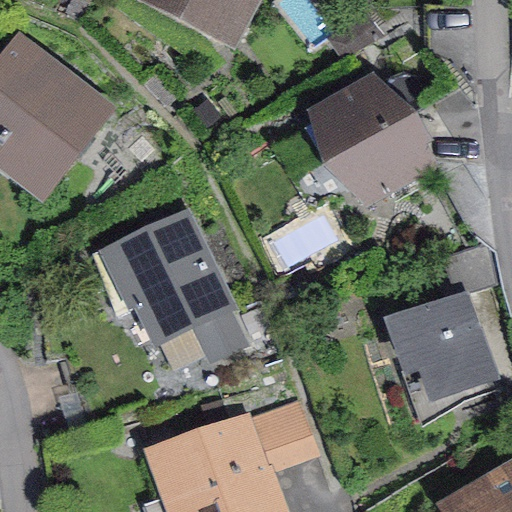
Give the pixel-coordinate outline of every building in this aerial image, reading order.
[(247,60),(277,0),(139,0),(137,5),(247,60)] [(0,158),(63,205),(126,119),(28,47),(0,85),(0,158)] [(377,218),(444,172),(383,85),(317,130),(377,218)] [(111,261),(158,364),(240,326),(193,224),(111,261)] [(487,242),(442,257),(453,287),(460,285),(465,295),(498,283),(487,242)] [(475,305),(396,334),(433,430),(511,401),(475,305)] [(316,460),(294,405),(253,421),(275,476),(316,460)] [(253,421),(151,462),(169,511),(289,511),(275,476),(253,421)] [(511,511),(511,473),(448,511),(511,511)]
